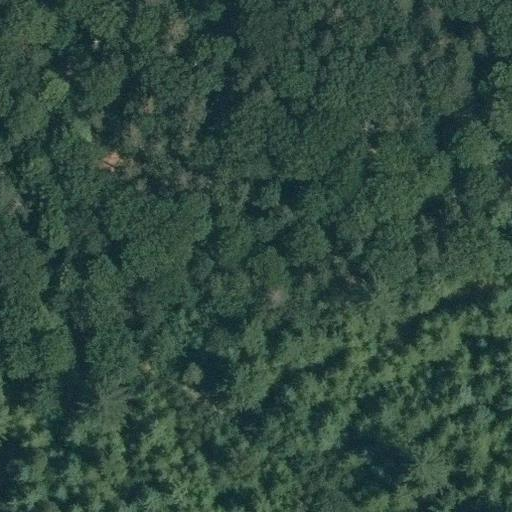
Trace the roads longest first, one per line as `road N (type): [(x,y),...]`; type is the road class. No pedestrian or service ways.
road 1 (track): [(14,0),(95,281),(113,315),(391,511)]
road 2 (track): [(0,337),(124,313),(267,232),(511,74)]
